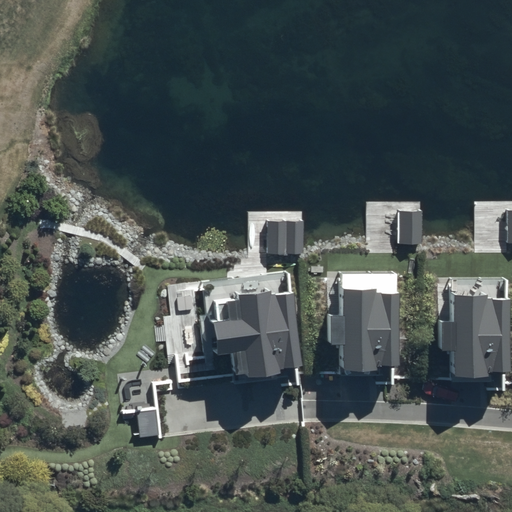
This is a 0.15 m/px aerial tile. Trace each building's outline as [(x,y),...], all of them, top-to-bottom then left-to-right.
[(397,214),(397,244),(418,244),(418,214),(397,214)] [(265,223),(265,254),(300,254),(300,223),(265,223)] [(328,356),(328,382),(364,382),(364,375),(386,376),(387,305),(365,304),(365,296),(330,296),(330,325),(319,325),(319,356),(328,356)] [(223,365),(225,391),(260,389),(259,382),(288,380),(283,309),(254,311),(254,303),(217,305),(219,334),(204,335),(206,366),(223,365)] [(443,363),(443,389),(479,389),(479,382),(501,382),(501,311),(480,311),(480,303),(445,303),(444,332),(433,332),(433,362),(443,363)] [(265,431),(190,409),(185,425),(261,447),(265,431)]
